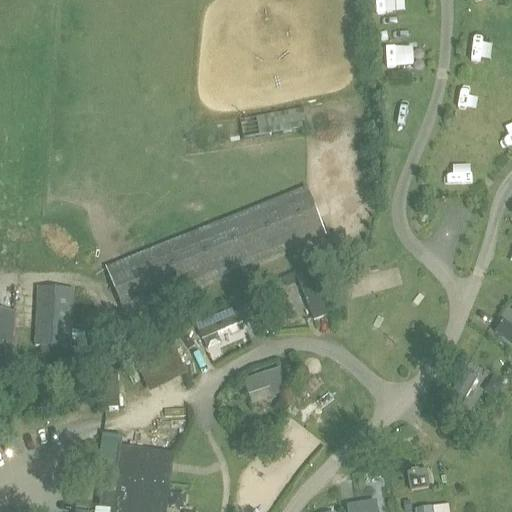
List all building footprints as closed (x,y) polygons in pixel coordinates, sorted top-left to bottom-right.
[(395,32),(407,31),(405,4),(393,4),(395,32)] [(390,71),(419,70),(418,46),(389,48),(390,71)] [(488,72),(488,47),(478,48),(478,72),(488,72)] [(238,120),(242,144),(308,132),(308,131),(307,131),(303,109),(238,120)] [(106,268),(125,316),(326,236),(307,187),(106,268)] [(323,285),(303,290),(309,312),(318,309),(324,331),(334,328),(323,285)] [(34,347),(71,348),(74,290),(38,288),(34,347)] [(0,368),(11,369),(13,313),(0,312),(0,368)] [(272,322),(277,333),(285,330),(280,318),(272,322)] [(284,322),(286,334),(302,330),(300,319),(284,322)] [(289,393),(281,370),(245,382),(250,395),(273,387),(276,397),(289,393)] [(108,408),(120,407),(117,376),(106,377),(108,408)] [(483,391),(494,399),(502,386),(491,379),(483,391)] [(281,415),(287,406),(281,402),(274,411),(281,415)] [(113,511),(165,511),(173,457),(119,449),(121,440),(106,438),(102,470),(106,471),(101,508),(113,510),(113,511)] [(429,489),(426,471),(408,474),(411,492),(429,489)] [(411,511),(410,502),(403,503),(403,511),(411,511)]
